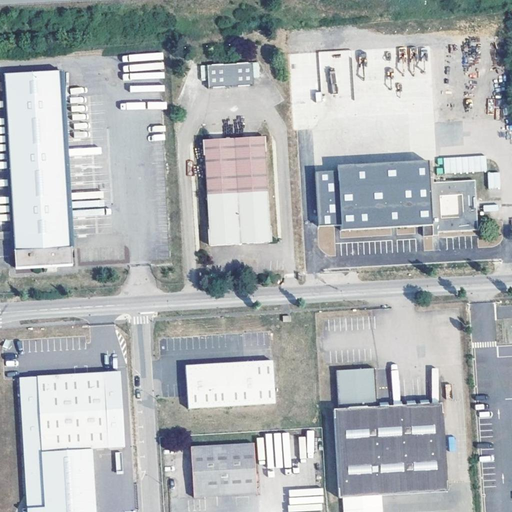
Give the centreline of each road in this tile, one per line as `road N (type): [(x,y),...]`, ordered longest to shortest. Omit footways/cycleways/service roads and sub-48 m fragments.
road 1 (unclassified): [(511,282),(141,303)]
road 2 (unclassified): [(151,511),(141,303)]
road 3 (unclassified): [(141,303),(0,314)]
